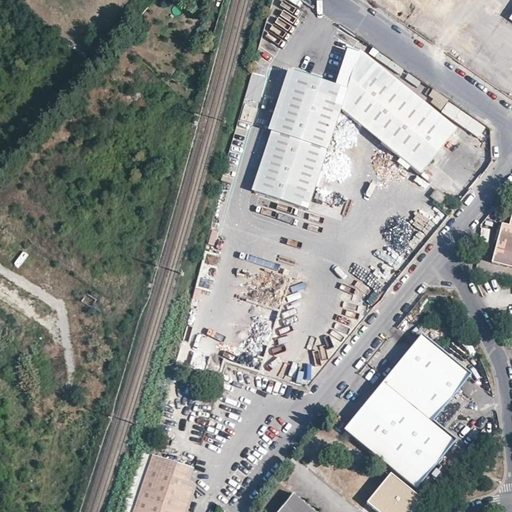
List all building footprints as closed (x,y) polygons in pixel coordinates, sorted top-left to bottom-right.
[(390,0),(406,12),(414,0),(390,0)] [(252,190),(310,208),(342,108),(360,52),(349,49),(337,84),(289,69),(269,130),(273,131),(252,190)] [(360,52),(342,108),(421,173),(458,127),(361,49),(360,52)] [(459,118),(460,109),(449,108),(448,116),(459,118)] [(417,198),(429,182),(415,172),(403,189),(417,198)] [(439,205),(446,197),(437,189),(430,197),(439,205)] [(511,212),(509,225),(502,223),(491,261),(511,266),(511,212)] [(96,299),(86,293),(81,301),(91,307),(96,299)] [(384,383),(444,430),(468,400),(457,390),(469,374),(423,336),(384,383)] [(444,430),(384,383),(346,429),(416,487),(455,439),(444,430)] [(133,511),(153,456),(142,452),(134,479),(128,500),(124,511),(133,511)] [(191,469),(153,456),(133,511),(186,511),(196,487),(188,480),(191,469)] [(392,476),(368,503),(378,511),(407,511),(419,499),(392,476)] [(316,511),(293,493),(277,511),(316,511)]
